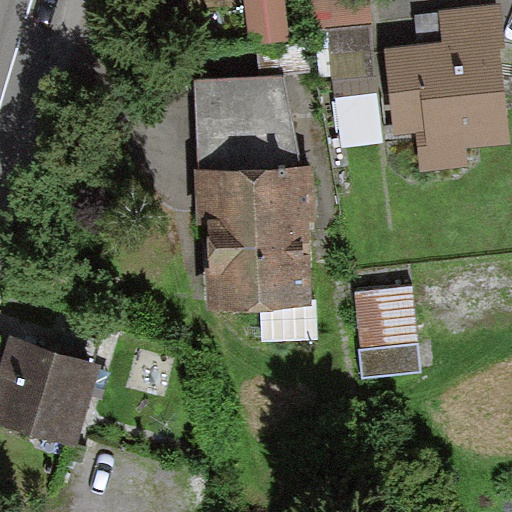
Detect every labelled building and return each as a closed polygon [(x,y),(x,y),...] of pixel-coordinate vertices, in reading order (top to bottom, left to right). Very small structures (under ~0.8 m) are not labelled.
[(502,136),(490,10),(432,16),(434,39),(379,44),(388,146),(502,136)] [(303,159),(299,75),(199,80),(204,164),(303,159)] [(332,171),(208,172),(209,314),(334,313),(332,171)] [(368,380),(427,377),(423,287),(364,290),(368,380)] [(105,368),(11,337),(0,369),(0,420),(78,447),(105,368)]
